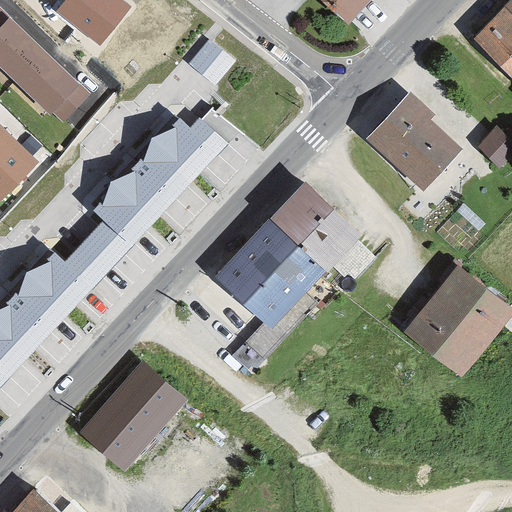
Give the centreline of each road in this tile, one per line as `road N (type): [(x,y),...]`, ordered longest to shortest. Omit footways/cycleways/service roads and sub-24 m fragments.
road 1 (secondary): [(0,462),(345,98)]
road 2 (track): [(145,311),(329,468),(387,506),(511,496)]
road 3 (tertiary): [(225,0),(345,98)]
road 4 (secondary): [(345,98),(441,0)]
